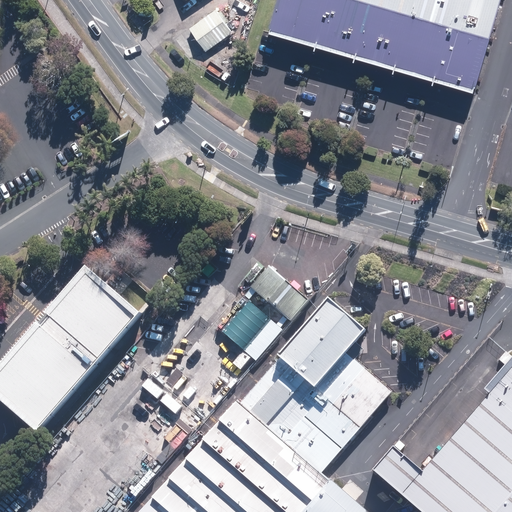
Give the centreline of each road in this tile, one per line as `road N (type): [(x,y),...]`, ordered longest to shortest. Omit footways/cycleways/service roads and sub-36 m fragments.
road 1 (secondary): [(85,0),(132,68),(173,109),(256,166),(322,195),(511,246)]
road 2 (unknown): [(511,334),(413,451)]
